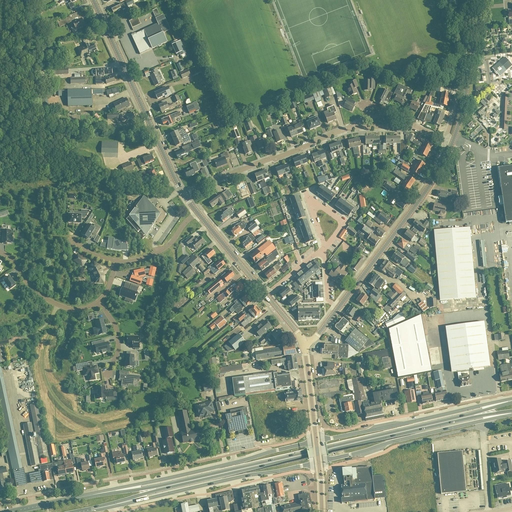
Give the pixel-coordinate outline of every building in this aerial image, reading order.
[(41,0),(35,3),(38,9),(44,6),(41,0)] [(123,3),(111,9),(113,13),(121,9),(121,10),(125,8),(123,3)] [(167,43),(162,33),(169,30),(163,16),(160,17),(156,9),(152,11),(158,24),(135,34),(131,35),(140,55),(158,46),(159,47),(161,46),(161,45),(167,43)] [(68,17),(57,22),(59,28),(64,26),(64,25),(69,23),(74,34),(77,33),(76,30),(85,26),(84,25),(85,25),(84,22),(83,23),(81,20),(85,18),(84,15),(81,16),(81,15),(80,12),(68,16),(68,17)] [(177,41),(171,43),(176,55),(180,53),(181,56),(186,54),(180,42),(178,43),(177,41)] [(85,46),(77,49),(81,58),(86,57),(85,55),(96,50),(94,45),(90,46),(89,44),(85,46)] [(505,57),(492,69),(499,77),(511,65),(505,57)] [(112,75),(111,69),(103,69),(103,70),(102,70),(96,70),(96,77),(104,76),(103,75),(112,75)] [(156,70),(150,72),(152,75),(150,76),(155,86),(161,84),(157,73),(158,73),(156,70)] [(190,76),(188,70),(180,74),(182,79),(190,76)] [(114,82),(113,77),(105,79),(105,80),(103,80),(102,77),(95,78),(95,85),(102,85),(104,84),(106,83),(107,84),(114,82)] [(374,90),(374,85),(374,78),(368,78),(368,81),(364,81),(364,91),(371,91),(371,90),(374,90)] [(358,87),(357,85),(355,80),(349,83),(350,86),(346,87),(350,96),(357,93),(355,89),(358,87)] [(394,94),(396,96),(394,100),(401,104),(403,100),(406,101),(411,93),(402,88),(402,86),(399,84),(394,94)] [(119,93),(117,88),(106,91),(107,96),(119,93)] [(156,97),(157,100),(164,97),(165,98),(170,95),(167,88),(154,94),(155,94),(154,95),(155,97),(156,97)] [(330,88),(322,91),(325,99),(333,96),(330,88)] [(379,100),(377,103),(382,106),(386,98),(389,100),(392,94),(389,92),(388,93),(382,89),(377,99),(379,100)] [(91,90),(67,91),(68,107),(92,106),(91,90)] [(346,102),(343,107),(352,112),(355,106),(350,103),(351,100),(346,97),(344,100),(346,102)] [(129,106),(126,99),(113,104),(116,112),(127,107),(127,108),(129,107),(128,106),(129,106)] [(438,99),(437,105),(447,107),(448,101),(438,99)] [(415,103),(412,102),(409,108),(410,109),(409,110),(412,111),(412,110),(416,112),(419,105),(417,104),(419,101),(416,100),(415,103)] [(166,103),(158,106),(161,112),(172,107),(171,104),(167,106),(166,103)] [(186,107),(189,114),(199,110),(196,103),(186,107)] [(433,118),(435,118),(441,121),(443,115),(437,113),(436,116),(429,113),(431,107),(424,105),(421,113),(426,115),(427,115),(433,118)] [(335,118),(333,114),(336,112),(334,106),(326,109),(328,112),(325,113),(324,114),(328,123),(336,120),(335,119),(334,118),(335,118)] [(485,118),(488,125),(494,123),(492,117),(494,117),(492,113),(496,112),(494,108),(485,111),(488,117),(485,118)] [(169,116),(161,120),(163,125),(167,123),(168,126),(172,124),(175,123),(174,119),(181,116),(179,112),(169,116)] [(132,113),(126,116),(125,113),(119,115),(119,116),(122,122),(127,121),(135,118),(132,113)] [(421,113),(417,120),(423,122),(424,120),(426,115),(421,113)] [(310,131),(320,127),(316,118),(312,119),(313,121),(307,123),(310,131)] [(441,121),(435,118),(433,124),(439,126),(441,121)] [(293,127),(297,135),(303,133),(300,127),(304,126),(301,120),(298,121),(299,124),(297,126),(295,122),(292,123),(293,127)] [(244,123),(247,131),(252,129),(249,121),(244,123)] [(291,138),(297,135),(293,127),(291,128),(289,125),(286,126),(287,130),(288,130),(291,138)] [(491,132),(497,139),(504,133),(498,126),(491,132)] [(234,140),(238,139),(240,138),(235,127),(230,129),(234,140)] [(171,135),(173,141),(187,135),(182,129),(182,128),(176,131),(177,132),(171,135)] [(283,141),(279,131),(273,133),(272,129),(267,132),(269,139),(274,137),(277,143),(283,141)] [(187,135),(173,141),(176,147),(182,144),(183,144),(190,141),(187,135)] [(255,137),(250,139),(252,145),(256,143),(259,150),(265,148),(262,141),(258,142),(255,137)] [(420,147),(429,152),(432,146),(425,143),(424,145),(414,140),(413,144),(420,147)] [(247,143),(242,144),(244,148),(243,149),(245,155),(248,154),(248,155),(251,154),(251,153),(249,146),(251,146),(250,141),(247,143)] [(356,154),(353,141),(348,142),(349,149),(353,148),(354,155),(356,154)] [(101,150),(118,150),(118,143),(101,142),(101,150)] [(183,150),(177,153),(175,154),(178,159),(186,156),(185,154),(191,151),(200,147),(198,142),(192,144),(182,148),(183,150)] [(342,158),(343,158),(341,150),(343,149),(340,142),(334,144),(336,148),(337,147),(340,156),(341,159),(342,158)] [(336,152),(337,154),(338,157),(340,156),(337,147),(336,148),(334,144),(329,146),(331,154),(336,152)] [(429,152),(420,147),(418,150),(420,152),(419,154),(426,157),(429,152)] [(317,153),(318,157),(319,156),(321,160),(326,158),(323,151),(317,153)] [(223,154),(223,155),(220,156),(221,158),(214,161),(217,168),(227,164),(225,159),(229,158),(226,152),(223,154)] [(323,169),(326,168),(324,165),(323,166),(322,164),(319,156),(318,157),(317,153),(311,155),(314,163),(317,162),(319,167),(321,166),(323,169)] [(154,161),(151,155),(137,160),(139,167),(154,161)] [(301,161),(302,165),(307,163),(304,156),(298,158),(300,162),(301,161)] [(300,162),(298,158),(293,160),(295,168),(302,165),(301,161),(300,162)] [(415,162),(413,165),(422,170),(425,165),(418,161),(417,163),(415,162)] [(130,163),(121,166),(124,173),(133,169),(130,163)] [(191,169),(184,172),(187,178),(195,174),(194,173),(198,172),(195,163),(190,165),(191,169)] [(503,203),(505,223),(511,222),(511,166),(507,167),(507,163),(504,164),(504,168),(498,168),(502,198),(499,199),(500,204),(503,203)] [(283,171),(284,170),(285,174),(287,178),(289,177),(287,173),(290,172),(287,165),(281,167),(283,171)] [(422,170),(413,165),(411,168),(413,170),(412,172),(418,176),(422,170)] [(278,177),(285,174),(284,170),(283,171),(281,167),(276,169),(278,177)] [(153,170),(145,173),(144,172),(139,174),(141,177),(145,175),(147,179),(149,178),(150,180),(156,177),(153,170)] [(393,174),(403,181),(411,187),(415,182),(409,177),(407,179),(405,178),(406,177),(396,170),(393,174)] [(262,176),(263,176),(264,180),(269,178),(266,171),(260,173),(262,176)] [(267,187),(264,180),(263,176),(262,176),(260,173),(254,175),(256,178),(253,179),(255,183),(257,182),(262,181),(262,182),(260,183),(262,189),(265,188),(266,191),(269,189),(268,187),(267,187)] [(411,187),(403,181),(401,183),(403,185),(401,187),(407,192),(411,187)] [(245,182),(237,185),(240,191),(242,190),(243,194),(241,195),(242,198),(250,195),(245,182)] [(391,194),(395,188),(387,182),(383,188),(391,194)] [(326,189),(321,186),(316,193),(321,196),(326,189)] [(330,192),(326,189),(321,196),(325,200),(330,192)] [(330,192),(325,200),(330,203),(337,193),(332,190),(330,192)] [(438,192),(437,194),(438,195),(438,197),(446,199),(455,201),(455,199),(458,200),(458,202),(457,196),(456,195),(457,192),(451,191),(450,194),(448,193),(439,191),(439,192),(438,192)] [(395,204),(403,209),(406,204),(399,199),(394,195),(389,203),(394,206),(395,204)] [(224,204),(221,201),(218,196),(208,203),(212,208),(218,203),(220,206),(224,204)] [(150,211),(154,208),(145,197),(142,198),(135,209),(129,217),(126,220),(138,233),(141,231),(145,235),(147,235),(155,223),(151,221),(154,216),(154,215),(150,211)] [(298,197),(290,200),(292,205),(300,202),(298,197)] [(341,197),(335,207),(339,210),(346,201),(341,197)] [(344,213),(350,204),(346,201),(339,210),(344,213)] [(300,202),(292,205),(293,210),(302,207),(300,202)] [(357,209),(350,204),(344,213),(348,216),(351,212),(354,214),(357,209)] [(444,214),(446,207),(434,204),(432,211),(439,213),(438,215),(441,216),(441,213),(444,214)] [(302,207),(293,210),(295,215),(304,212),(302,207)] [(233,214),(229,209),(225,212),(225,211),(222,214),(219,217),(221,218),(220,219),(220,220),(221,222),(222,222),(223,223),(229,217),(233,214)] [(243,209),(236,214),(239,218),(246,213),(243,209)] [(81,218),(85,218),(89,211),(81,211),(81,213),(75,212),(75,215),(69,215),(68,223),(69,223),(73,224),(76,224),(80,224),(81,224),(81,218)] [(304,212),(295,215),(297,221),(305,218),(304,212)] [(386,225),(390,219),(382,212),(377,218),(375,217),(373,220),(378,223),(380,221),(386,225)] [(416,220),(412,225),(423,233),(426,228),(429,224),(425,221),(422,225),(416,220)] [(254,221),(246,227),(250,232),(257,226),(254,221)] [(306,221),(298,223),(300,229),(308,226),(306,221)] [(235,228),(230,231),(234,237),(241,231),(245,228),(245,227),(246,225),(243,222),(241,223),(241,222),(238,224),(234,227),(235,228)] [(100,228),(95,225),(93,228),(88,225),(82,235),(84,237),(84,238),(87,240),(87,239),(88,239),(91,234),(95,236),(100,228)] [(308,226),(300,229),(302,234),(310,231),(308,226)] [(345,230),(353,237),(356,233),(348,226),(345,230)] [(469,227),(433,230),(439,300),(475,297),(469,227)] [(375,228),(372,231),(381,237),(385,232),(379,228),(377,230),(375,228)] [(11,244),(11,243),(13,243),(13,239),(13,238),(13,234),(11,234),(11,231),(2,231),(2,230),(0,230),(0,238),(2,239),(2,244),(6,244),(6,245),(7,245),(7,244),(11,244)] [(408,230),(403,237),(410,242),(411,240),(415,243),(418,240),(414,237),(415,236),(408,230)] [(310,231),(302,234),(303,239),(312,236),(310,231)] [(377,244),(369,238),(362,233),(359,231),(357,234),(360,236),(359,237),(366,243),(366,242),(374,247),(377,244)] [(362,233),(369,238),(377,244),(379,240),(371,234),(370,236),(364,231),(362,233)] [(243,238),(245,240),(241,244),(242,245),(243,246),(243,247),(244,248),(245,249),(252,243),(251,242),(254,240),(250,235),(243,238)] [(264,239),(261,235),(255,240),(258,244),(264,239)] [(192,236),(185,242),(187,245),(190,243),(196,251),(204,243),(199,237),(195,240),(192,236)] [(288,238),(284,239),(286,245),(290,243),(288,240),(292,239),(291,236),(291,237),(288,238)] [(312,236),(303,239),(305,244),(314,241),(312,236)] [(107,244),(107,249),(120,251),(120,250),(123,250),(123,251),(127,251),(127,245),(126,245),(126,242),(113,240),(113,239),(111,239),(110,238),(110,239),(108,238),(108,239),(107,244)] [(407,244),(401,239),(397,245),(403,249),(407,252),(409,250),(405,246),(407,244)] [(258,249),(250,256),(255,263),(263,258),(261,256),(266,251),(271,248),(268,244),(262,249),(261,248),(258,249)] [(283,250),(285,255),(293,252),(291,247),(283,250)] [(212,251),(211,250),(210,249),(201,257),(208,265),(211,262),(209,259),(215,254),(214,254),(214,253),(213,251),(212,251)] [(264,260),(257,266),(258,266),(258,267),(260,271),(261,271),(262,271),(269,266),(268,265),(279,257),(276,250),(266,258),(267,260),(265,261),(264,260)] [(396,252),(394,255),(407,266),(409,263),(403,259),(404,258),(396,252)] [(298,253),(288,256),(290,262),(300,259),(298,253)] [(408,253),(405,256),(412,261),(415,258),(408,253)] [(86,261),(83,260),(77,255),(73,261),(82,267),(86,261)] [(407,266),(394,255),(391,259),(399,265),(399,264),(405,268),(407,266)] [(185,256),(179,262),(183,265),(188,259),(185,256)] [(194,256),(187,263),(192,269),(199,262),(194,256)] [(337,277),(341,281),(347,274),(344,271),(345,269),(341,265),(343,263),(334,256),(330,261),(338,268),(335,272),(332,270),(328,275),(335,280),(337,277)] [(360,256),(351,268),(356,272),(363,262),(361,261),(363,258),(360,256)] [(221,260),(214,266),(213,264),(202,273),(205,276),(209,272),(209,271),(210,271),(214,275),(219,271),(218,270),(225,265),(221,260)] [(381,265),(394,275),(398,277),(402,272),(396,267),(394,270),(390,267),(391,265),(385,260),(381,265)] [(264,274),(264,275),(268,280),(278,272),(277,271),(280,269),(279,266),(281,265),(278,262),(276,264),(277,264),(272,269),(272,268),(264,274)] [(290,267),(289,262),(288,262),(285,264),(286,265),(280,270),(283,273),(290,267)] [(101,270),(99,266),(93,263),(89,270),(92,272),(96,279),(95,283),(104,283),(104,277),(102,273),(103,273),(101,270)] [(315,275),(320,271),(313,263),(308,266),(315,275)] [(392,278),(394,275),(381,265),(378,269),(385,274),(386,273),(389,275),(389,276),(392,278)] [(308,266),(303,270),(310,279),(315,275),(308,266)] [(416,271),(411,266),(408,270),(413,275),(416,271)] [(189,267),(182,274),(187,279),(194,272),(189,267)] [(132,276),(130,281),(141,284),(141,282),(146,283),(147,284),(146,285),(151,286),(152,281),(149,280),(149,282),(148,282),(138,278),(137,276),(148,274),(149,274),(149,276),(153,277),(155,270),(151,268),(150,270),(148,270),(143,271),(143,270),(133,272),(134,274),(132,274),(132,276)] [(310,279),(303,270),(299,274),(306,283),(310,279)] [(224,285),(226,283),(228,284),(231,281),(230,280),(234,276),(230,272),(226,276),(225,274),(222,277),(224,279),(221,282),(219,280),(206,290),(210,295),(223,284),(224,285)] [(306,283),(299,274),(294,278),(301,287),(306,283)] [(381,287),(380,288),(382,289),(385,286),(382,283),(383,282),(381,280),(375,275),(371,279),(381,287)] [(16,286),(9,277),(3,281),(10,290),(16,286)] [(381,287),(371,279),(367,284),(374,289),(370,294),(376,298),(379,294),(377,292),(380,288),(381,287)] [(420,292),(425,289),(421,282),(416,285),(420,292)] [(244,288),(240,284),(240,283),(236,286),(234,284),(217,299),(220,304),(225,300),(223,298),(225,296),(227,298),(235,291),(237,294),(244,288)] [(139,287),(131,284),(129,290),(122,288),(120,296),(134,301),(137,293),(139,287)] [(406,294),(396,284),(392,288),(398,295),(388,305),(392,309),(406,294)] [(291,292),(290,292),(286,288),(279,294),(283,299),(287,295),(289,298),(293,294),(291,292)] [(398,295),(395,292),(389,297),(392,301),(398,295)] [(185,293),(182,297),(184,300),(177,306),(179,309),(191,300),(185,293)] [(300,300),(299,301),(293,294),(289,298),(291,300),(288,302),(288,303),(288,304),(290,307),(291,306),(291,307),(296,303),(297,305),(301,302),(300,300)] [(367,299),(361,294),(356,301),(362,306),(364,307),(368,303),(366,301),(367,299)] [(240,303),(237,305),(235,305),(232,308),(235,311),(242,305),(249,299),(247,295),(239,301),(240,303)] [(244,307),(245,308),(252,302),(249,299),(242,305),(235,311),(238,314),(242,311),(241,310),(244,307)] [(387,314),(392,309),(388,305),(383,310),(387,314)] [(243,320),(244,321),(258,309),(256,306),(249,312),(250,313),(247,316),(246,315),(244,316),(243,314),(237,319),(240,322),(240,323),(243,320)] [(350,306),(346,313),(352,318),(357,311),(350,306)] [(258,309),(244,321),(244,322),(247,320),(249,318),(250,320),(253,318),(254,319),(261,313),(258,309)] [(372,315),(365,310),(363,313),(370,318),(372,315)] [(363,316),(359,313),(354,320),(358,323),(363,316)] [(397,315),(392,320),(385,323),(387,329),(394,326),(405,321),(402,313),(397,315)] [(421,316),(388,330),(398,378),(431,372),(421,316)] [(216,326),(224,320),(221,317),(214,323),(216,326)] [(103,320),(95,322),(99,335),(106,333),(103,320)] [(224,320),(216,326),(219,330),(226,323),(224,320)] [(345,342),(358,353),(373,345),(368,340),(367,341),(349,326),(350,325),(348,323),(347,324),(343,320),(335,329),(340,332),(339,333),(342,335),(347,339),(345,342)] [(271,327),(266,321),(254,331),(260,337),(271,327)] [(484,322),(445,328),(451,372),(490,367),(484,322)] [(278,343),(285,337),(282,334),(278,330),(272,336),(268,339),(271,342),(274,339),(278,343)] [(228,352),(235,351),(245,343),(239,335),(224,347),(228,352)] [(132,344),(132,349),(139,349),(139,343),(138,343),(138,337),(127,337),(127,344),(132,344)] [(109,351),(108,343),(103,344),(102,341),(91,343),(92,347),(95,346),(96,349),(95,349),(96,351),(96,350),(97,354),(102,353),(102,354),(106,353),(106,352),(109,351)] [(337,356),(337,360),(348,359),(358,353),(345,342),(345,345),(323,344),(322,349),(322,355),(337,356)] [(438,345),(429,346),(432,369),(440,368),(438,345)] [(284,357),(296,355),(294,346),(282,348),(266,351),(255,353),(256,361),(284,357)] [(129,367),(134,367),(134,362),(138,362),(137,352),(130,352),(130,356),(127,356),(126,356),(126,360),(126,363),(125,363),(125,367),(126,367),(126,368),(129,368),(129,367)] [(298,370),(297,364),(296,357),(271,361),(271,366),(282,364),(282,366),(282,367),(284,367),(284,370),(288,369),(288,371),(298,370)] [(327,363),(327,369),(334,368),(335,369),(341,369),(342,370),(343,377),(347,376),(345,365),(327,363)] [(98,374),(97,366),(86,368),(85,364),(76,365),(77,372),(83,371),(84,376),(88,376),(89,381),(95,380),(94,374),(98,374)] [(13,470),(16,487),(18,487),(18,486),(26,484),(24,476),(25,476),(23,468),(22,468),(0,366),(0,413),(12,471),(13,470)] [(334,368),(327,369),(323,369),(324,377),(335,376),(335,369),(334,368)] [(435,381),(436,381),(438,389),(444,387),(441,371),(433,373),(435,381)] [(291,390),(290,376),(283,374),(277,375),(276,372),(232,378),(234,397),(291,390)] [(459,388),(471,386),(469,376),(467,376),(467,374),(462,375),(463,377),(461,377),(460,373),(457,374),(459,388)] [(24,387),(33,385),(30,375),(25,376),(25,374),(21,375),(24,387)] [(120,375),(119,380),(121,380),(121,387),(127,388),(127,386),(133,386),(133,380),(137,381),(139,381),(139,377),(131,376),(126,375),(126,376),(120,375)] [(361,400),(366,399),(361,377),(353,378),(355,390),(359,389),(361,400)] [(326,382),(325,382),(326,383),(330,407),(331,407),(332,411),(331,411),(331,413),(332,413),(334,423),(363,418),(360,405),(340,409),(338,401),(345,400),(346,400),(342,380),(343,380),(342,380),(326,382)] [(365,419),(383,416),(380,402),(397,399),(395,391),(393,391),(392,386),(388,387),(388,388),(385,389),(385,393),(373,395),(373,397),(370,398),(371,402),(372,402),(373,404),(362,406),(365,419)] [(105,387),(96,388),(97,399),(106,399),(105,398),(113,397),(112,390),(108,390),(108,391),(105,391),(105,387)] [(435,392),(436,392),(437,393),(434,394),(436,403),(447,400),(445,392),(443,392),(442,389),(435,390),(435,392)] [(295,402),(302,401),(300,390),(288,391),(288,394),(285,394),(286,402),(287,403),(289,403),(289,402),(290,402),(291,402),(295,401),(295,402)] [(415,403),(413,391),(405,392),(406,396),(405,396),(405,401),(406,400),(407,404),(415,403)] [(470,392),(463,393),(464,401),(472,399),(470,392)] [(422,405),(432,403),(431,395),(429,395),(428,393),(422,394),(423,397),(420,397),(422,405)] [(211,402),(195,407),(198,418),(204,416),(204,418),(210,416),(209,413),(213,412),(211,402)] [(31,467),(39,465),(37,453),(39,452),(40,458),(47,457),(37,404),(30,405),(35,434),(33,435),(31,423),(23,425),(31,467)] [(246,426),(250,425),(246,408),(230,411),(230,415),(225,416),(226,420),(228,429),(229,434),(234,433),(237,432),(238,435),(245,434),(245,433),(244,433),(244,431),(246,430),(246,431),(247,431),(246,426)] [(181,433),(183,443),(199,440),(197,430),(190,432),(189,428),(186,411),(178,413),(182,429),(183,433),(181,433)] [(172,453),(174,452),(171,440),(170,440),(170,438),(172,437),(170,427),(163,429),(165,439),(166,439),(166,441),(162,441),(163,446),(164,447),(164,449),(164,450),(165,454),(166,454),(167,455),(171,454),(172,453)] [(151,447),(146,448),(146,451),(147,451),(149,458),(150,457),(150,458),(152,458),(152,457),(157,456),(156,449),(155,449),(154,444),(151,445),(151,447)] [(134,453),(132,454),(133,461),(134,461),(134,462),(138,461),(138,460),(143,459),(141,448),(139,449),(139,447),(133,448),(134,453)] [(120,452),(112,454),(113,461),(116,461),(117,464),(121,463),(121,464),(124,464),(124,463),(124,462),(123,456),(121,456),(120,452)] [(441,495),(466,492),(462,452),(437,454),(441,495)] [(100,459),(94,461),(96,468),(97,468),(97,469),(100,468),(100,467),(104,466),(104,464),(105,464),(104,459),(103,459),(103,455),(99,456),(100,459)] [(427,457),(388,461),(391,491),(392,491),(393,496),(392,496),(392,500),(431,496),(427,457)] [(82,469),(82,471),(83,471),(83,472),(86,471),(85,470),(89,470),(88,463),(85,463),(85,460),(82,461),(83,464),(81,464),(80,458),(76,459),(78,470),(82,469)] [(500,459),(492,461),(495,473),(502,472),(502,473),(505,472),(505,473),(511,471),(511,470),(510,461),(503,463),(501,464),(500,459)] [(63,462),(66,474),(70,473),(71,474),(73,474),(73,473),(72,465),(71,460),(70,460),(70,461),(66,462),(66,461),(63,462)] [(61,461),(57,461),(57,463),(53,464),(54,468),(52,469),(52,471),(56,470),(58,477),(66,475),(66,474),(63,462),(61,462),(61,461)] [(44,482),(50,481),(48,473),(51,472),(50,469),(52,469),(54,468),(53,464),(39,467),(41,472),(29,475),(31,483),(43,481),(44,482)] [(351,469),(343,470),(343,477),(342,477),(343,477),(344,485),(341,486),(342,498),(342,499),(341,499),(341,504),(350,503),(352,503),(375,501),(374,499),(386,498),(383,476),(372,477),(371,467),(351,469),(351,468),(351,469)] [(281,504),(285,503),(286,503),(283,492),(284,492),(282,483),(282,484),(282,483),(273,485),(274,487),(270,488),(274,505),(274,506),(281,504)] [(503,499),(507,498),(506,497),(511,496),(510,492),(511,492),(511,488),(510,489),(509,484),(504,485),(504,484),(500,485),(501,486),(496,487),(497,491),(496,491),(495,491),(496,495),(497,495),(496,495),(498,494),(499,498),(503,497),(503,499)] [(260,494),(260,499),(261,503),(269,501),(270,506),(274,505),(270,488),(270,486),(261,487),(263,494),(260,494)] [(259,488),(252,489),(248,490),(243,491),(242,491),(241,491),(239,492),(239,494),(240,499),(242,507),(240,507),(241,511),(242,511),(246,511),(252,510),(254,509),(255,509),(256,509),(258,508),(259,508),(259,510),(262,510),(264,509),(264,508),(262,508),(261,503),(260,499),(260,494),(259,488)] [(234,500),(232,493),(215,497),(216,500),(207,502),(209,511),(223,511),(229,511),(228,505),(234,500)] [(312,511),(309,495),(308,494),(298,496),(299,503),(297,503),(297,504),(289,505),(290,511),(312,511)] [(281,511),(290,511),(289,505),(285,506),(285,503),(281,504),(281,507),(281,511)]
